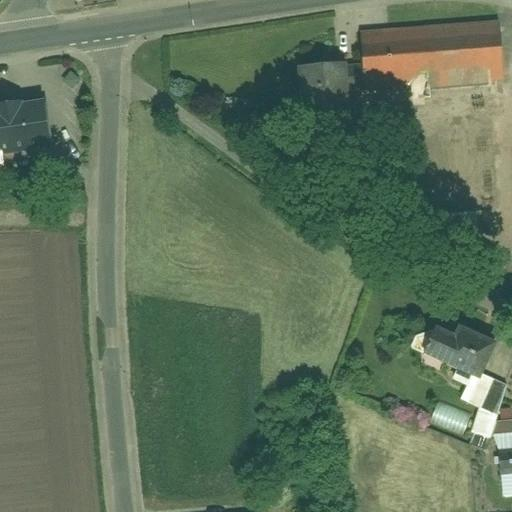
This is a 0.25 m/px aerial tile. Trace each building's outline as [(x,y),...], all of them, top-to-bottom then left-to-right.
[(511,64),(510,22),(368,30),(371,91),(409,89),(416,215),(506,210),(499,81),(511,80),(511,64)] [(346,62),(300,65),(303,106),(349,103),(346,62)] [(0,150),(51,143),(44,98),(0,104),(0,150)] [(450,321),(434,355),(489,380),(505,346),(450,321)] [(438,407),(432,424),(464,435),(470,419),(438,407)] [(506,477),(511,476),(511,450),(503,451),(506,477)]
